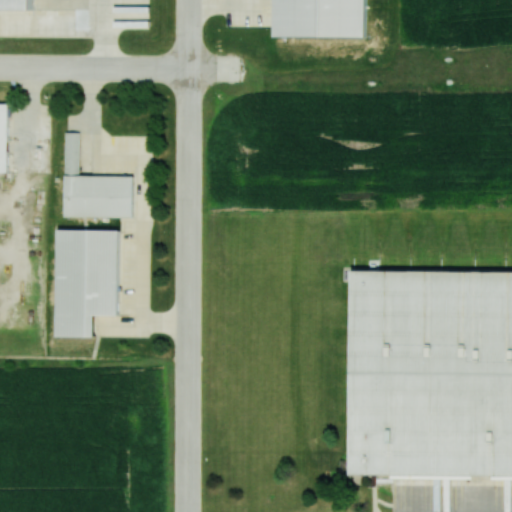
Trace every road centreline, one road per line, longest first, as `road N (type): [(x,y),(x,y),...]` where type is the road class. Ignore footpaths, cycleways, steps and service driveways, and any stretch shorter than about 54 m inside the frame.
road 1 (residential): [(188,511),(190,0)]
road 2 (residential): [(0,67),(217,69)]
